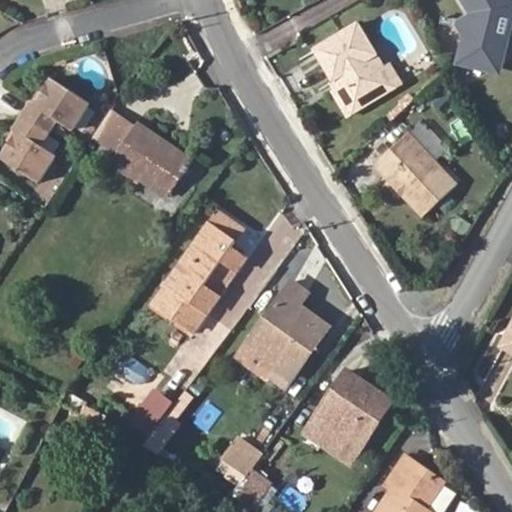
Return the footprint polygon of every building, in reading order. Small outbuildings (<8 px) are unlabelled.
[(500,16),(511,8),(511,1),(511,0),(466,0),(475,13),(460,22),(469,35),(465,52),(472,64),(485,68),(499,59),(503,43),(495,31),(500,16)] [(503,43),(511,16),(511,8),(500,16),(495,31),(503,43)] [(266,50),(297,37),(290,20),(259,33),(266,50)] [(371,73),(376,70),(349,28),(306,56),(325,86),(330,83),(336,92),(331,95),(346,118),(383,93),(371,73)] [(499,59),(485,68),(490,69),(495,71),(497,65),(499,59)] [(382,66),(376,70),(371,73),(383,93),(395,85),(382,66)] [(23,129),(4,154),(41,180),(59,154),(42,143),(59,118),(76,129),(94,102),(56,76),(39,103),(35,101),(18,127),(23,129)] [(330,83),(325,86),(331,95),(336,92),(330,83)] [(340,121),(346,118),(331,95),(326,98),(340,121)] [(121,145),(134,127),(111,110),(98,129),(121,145)] [(167,196),(192,160),(138,121),(134,127),(121,145),(117,150),(146,171),(141,178),(167,196)] [(407,137),(374,167),(423,221),(456,191),(407,137)] [(216,230),(224,218),(218,213),(209,225),(216,230)] [(244,232),(224,218),(216,230),(235,244),(244,232)] [(209,225),(166,285),(173,291),(216,230),(209,225)] [(235,244),(216,230),(173,291),(206,314),(218,297),(204,287),(222,263),(236,273),(246,258),(232,249),(235,244)] [(288,387),(333,327),(303,305),(311,293),(295,282),(250,342),(279,364),(271,375),(288,387)] [(173,291),(166,285),(153,304),(160,309),(173,291)] [(206,314),(173,291),(160,309),(193,333),(206,314)] [(511,323),(500,346),(511,352),(511,323)] [(363,394),(368,388),(352,376),(318,424),(336,437),(326,451),(351,469),(396,408),(381,398),(377,404),(363,394)] [(381,398),(368,388),(363,394),(377,404),(381,398)] [(188,423),(158,393),(129,421),(159,451),(188,423)] [(336,437),(318,424),(307,438),(326,451),(336,437)] [(393,511),(420,468),(399,454),(381,482),(393,490),(383,507),(377,502),(370,511),(393,511)] [(427,511),(423,509),(440,480),(420,468),(393,511),(427,511)] [(246,511),(259,494),(242,482),(223,508),(227,511),(246,511)] [(458,511),(484,511),(463,502),(458,511)]
